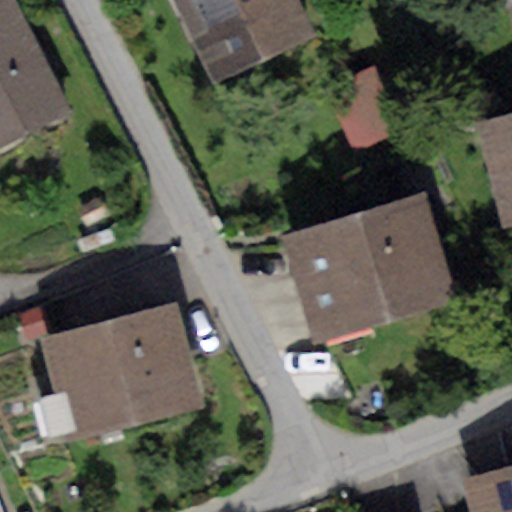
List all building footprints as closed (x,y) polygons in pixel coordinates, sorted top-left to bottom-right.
[(12,0),(0,0),(0,147),(70,112),(12,0)] [(169,0),(214,88),(321,36),(303,0),(169,0)] [(377,64),(324,88),(353,152),(406,128),(377,64)] [(511,114),(474,124),(501,228),(511,224),(511,114)] [(425,190),(277,233),(308,340),(456,297),(425,190)] [(170,311),(34,342),(56,436),(192,405),(170,311)] [(511,511),(511,467),(460,480),(467,511),(511,511)]
